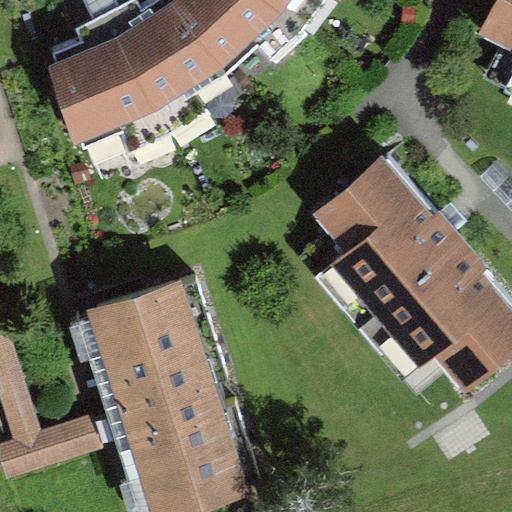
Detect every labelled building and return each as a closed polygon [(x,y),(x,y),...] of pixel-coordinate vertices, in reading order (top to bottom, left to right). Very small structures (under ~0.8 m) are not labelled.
[(151,0),(151,1),(31,64),(60,144),(171,90),(264,10),(270,0),(151,0)] [(511,0),(497,0),(477,40),(511,57),(511,61),(498,89),(511,96),(511,0)] [(511,350),(511,308),(387,162),(318,221),(345,253),(326,269),(421,380),(440,365),(463,392),(511,350)] [(239,479),(175,277),(86,305),(150,507),(239,479)] [(0,296),(0,386),(17,437),(0,442),(0,455),(9,482),(101,451),(88,412),(44,427),(0,296)]
